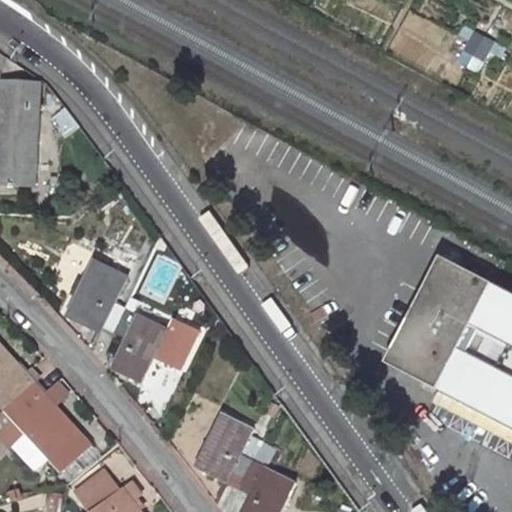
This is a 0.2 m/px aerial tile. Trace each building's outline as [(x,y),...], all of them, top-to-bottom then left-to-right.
[(46,95),(9,91),(0,179),(0,189),(35,194),(46,95)] [(118,298),(132,271),(101,254),(72,309),(89,318),(91,314),(117,327),(129,303),(118,298)] [(390,365),(511,428),(511,293),(445,259),(390,365)] [(144,379),(171,325),(129,303),(117,327),(128,333),(115,360),(130,368),(129,371),(144,379)] [(22,372),(0,347),(0,402),(4,407),(37,378),(27,367),(22,372)] [(76,432),(42,393),(46,389),(37,378),(4,407),(15,419),(17,417),(35,437),(33,439),(48,456),(76,432)] [(241,485),(265,443),(253,436),(256,430),(228,413),(198,466),(213,475),(216,470),(241,485)] [(279,511),(295,484),(266,468),(276,449),(265,443),(241,485),(252,491),(240,511),(279,511)] [(73,491),(89,511),(139,511),(129,500),(137,493),(128,481),(117,490),(101,469),(73,491)]
